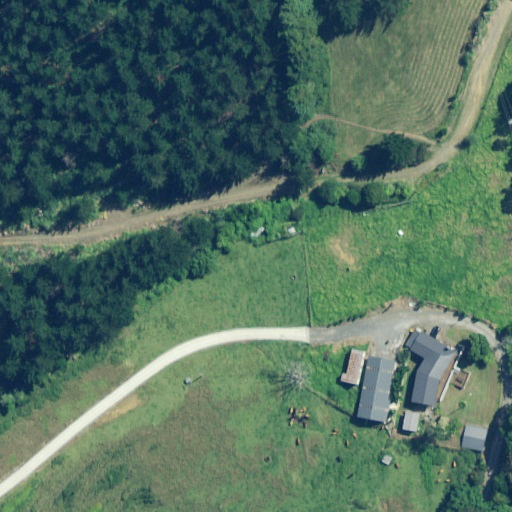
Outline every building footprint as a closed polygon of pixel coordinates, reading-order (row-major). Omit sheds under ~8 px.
[(441,380),(457,352),(416,328),(406,343),(425,357),(414,372),(411,397),(437,401),(441,380)] [(358,384),(365,351),(350,348),(343,381),(358,384)] [(386,421),(397,361),(370,356),(359,416),(386,421)] [(417,431),(419,413),(406,412),(404,429),(417,431)] [(483,451),(487,428),(467,425),(463,447),(483,451)]
